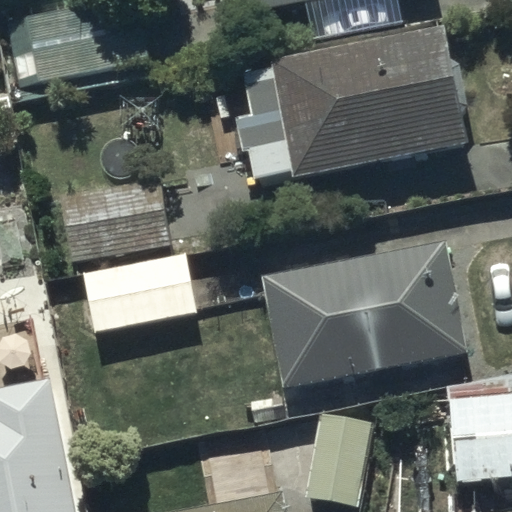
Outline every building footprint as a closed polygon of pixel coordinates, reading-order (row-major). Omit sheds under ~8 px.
[(236,0),(241,25),(381,0),(236,0)] [(139,8),(32,27),(40,62),(15,66),(21,97),(151,74),(139,8)] [(452,43),(281,76),(250,82),(259,127),(244,130),(256,193),(299,185),(300,191),(474,157),(452,43)] [(107,279),(177,267),(165,190),(62,207),(72,274),(106,269),(107,279)] [(450,254),(268,293),(292,403),(473,364),(450,254)] [(177,267),(107,279),(90,282),(99,340),(203,323),(194,265),(177,267)] [(0,511),(77,511),(53,389),(0,399),(0,511)] [(511,405),(456,410),(462,491),(511,487),(511,405)] [(361,511),(375,432),(326,424),(312,507),(340,511),(361,511)] [(285,511),(280,486),(155,511),(285,511)]
